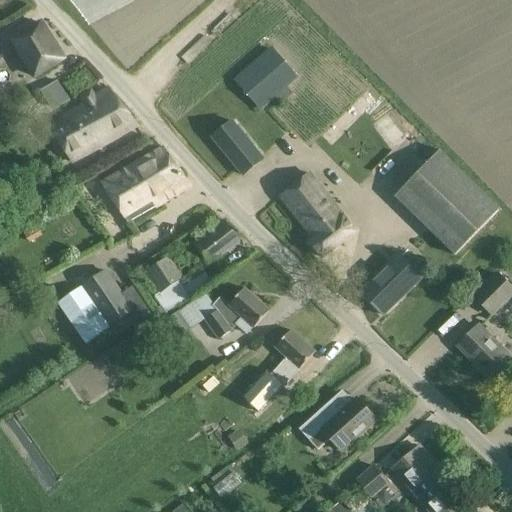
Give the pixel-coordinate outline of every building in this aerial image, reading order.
[(33,78),(64,58),(42,22),(10,41),(33,78)] [(268,49),(232,81),(255,107),(270,94),(277,101),(287,92),(281,84),(291,74),(268,49)] [(57,81),(42,90),(54,110),(69,101),(57,81)] [(133,125),(110,88),(50,124),(73,162),(133,125)] [(241,171),(262,155),(233,117),(211,134),(241,171)] [(163,145),(103,183),(128,223),(188,185),(163,145)] [(439,153),(395,198),(455,256),(498,211),(439,153)] [(309,241),(321,256),(354,229),(309,173),(280,197),(313,237),(309,241)] [(223,222),(196,243),(210,263),(240,242),(223,222)] [(360,292),(382,315),(421,276),(398,254),(360,292)] [(169,256),(145,273),(159,293),(154,297),(166,314),(192,296),(180,279),(183,277),(169,256)] [(133,310),(107,268),(81,286),(81,285),(57,302),(86,345),(110,328),(109,326),(133,310)] [(511,287),(497,272),(472,297),(491,316),(511,296),(511,287)] [(213,313),(203,319),(219,341),(232,331),(237,325),(247,334),(253,327),(253,328),(269,310),(244,288),(228,305),(220,298),(209,310),(213,313)] [(177,341),(191,331),(178,313),(164,322),(177,341)] [(511,357),(479,324),(457,346),(491,381),(511,359),(511,357)] [(264,408),(300,369),(315,352),(290,330),(275,347),(283,354),(287,358),(272,374),(268,370),(247,392),(264,408)] [(332,439),(343,451),(377,420),(358,399),(341,414),(331,402),(300,430),(319,451),(332,439)] [(235,450),(246,442),(236,429),(226,436),(235,450)] [(450,488),(453,485),(419,445),(392,468),(429,511),(454,511),(464,504),(450,488)] [(372,496),(387,483),(373,467),(358,480),(372,496)] [(349,511),(341,502),(328,511),(349,511)]
